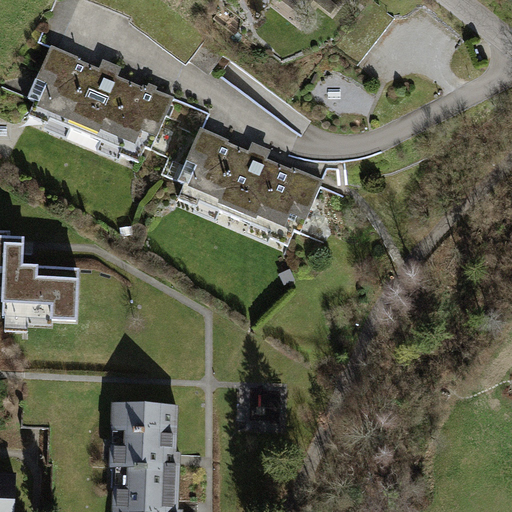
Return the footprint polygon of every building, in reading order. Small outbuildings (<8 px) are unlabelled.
[(278,0),(300,16),(312,0),(330,16),(343,0),(278,0)] [(100,67),(51,46),(22,100),(133,144),(140,129),(157,136),(175,99),(118,75),(121,68),(102,60),(100,67)] [(250,150),(200,129),(174,183),(297,234),(323,180),(268,158),(271,151),(252,144),(250,150)] [(6,230),(0,229),(0,315),(2,316),(1,330),(23,331),(23,327),(48,328),(48,324),(75,325),(78,268),(19,265),(20,237),(6,236),(6,230)] [(177,405),(112,402),(109,468),(112,468),(111,511),(114,511),(144,511),(178,511),(181,452),(176,452),(177,405)] [(0,511),(14,511),(15,473),(0,472),(0,511)]
